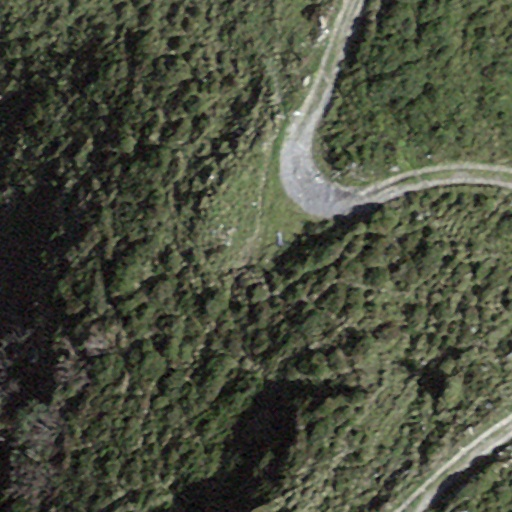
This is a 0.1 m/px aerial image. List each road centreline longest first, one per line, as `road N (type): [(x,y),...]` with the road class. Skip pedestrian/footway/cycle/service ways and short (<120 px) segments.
road 1 (track): [(511,180),(450,175),(350,201),(312,194),(296,158),(356,0)]
road 2 (track): [(409,511),(511,427)]
